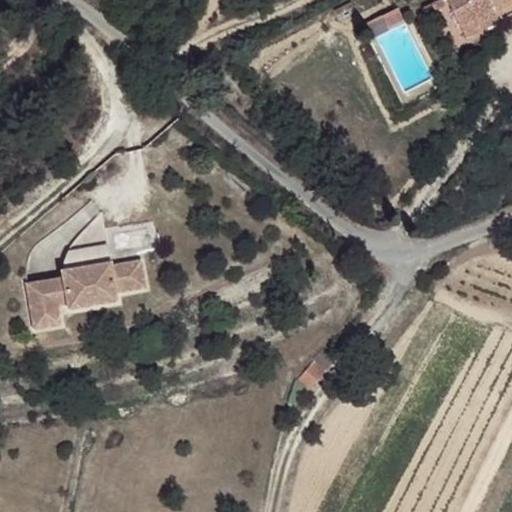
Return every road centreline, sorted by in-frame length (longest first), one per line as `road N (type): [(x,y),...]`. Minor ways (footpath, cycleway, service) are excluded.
road 1 (residential): [(45,0),(184,109),(406,257),(511,217)]
road 2 (unknown): [(511,61),(432,181),(406,257)]
